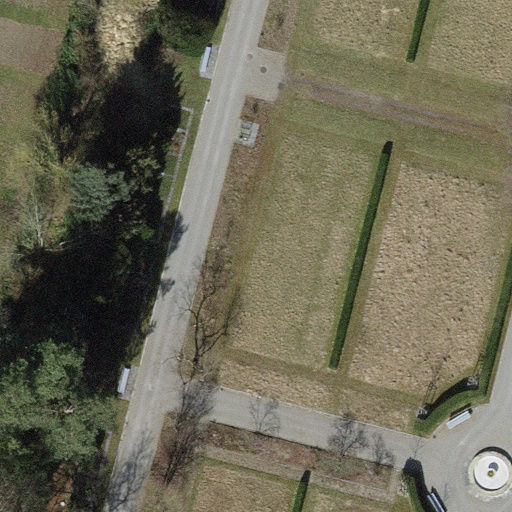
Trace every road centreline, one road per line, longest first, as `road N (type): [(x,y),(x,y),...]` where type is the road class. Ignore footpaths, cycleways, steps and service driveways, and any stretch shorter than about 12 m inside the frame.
road 1 (track): [(257,0),(126,511)]
road 2 (track): [(160,379),(448,457)]
road 3 (track): [(511,135),(241,64)]
road 4 (track): [(461,511),(447,488),(448,457),(462,439),(508,422)]
